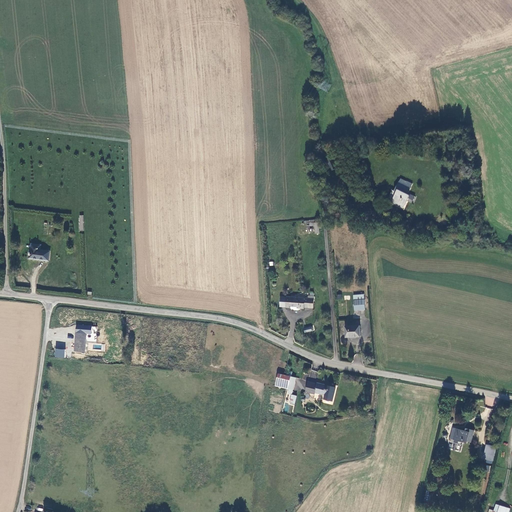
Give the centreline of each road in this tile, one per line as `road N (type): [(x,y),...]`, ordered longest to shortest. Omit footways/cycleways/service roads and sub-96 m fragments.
road 1 (tertiary): [(51,298),(210,316),(334,363),(511,398)]
road 2 (unclassified): [(18,511),(51,298)]
road 3 (track): [(7,293),(0,134)]
